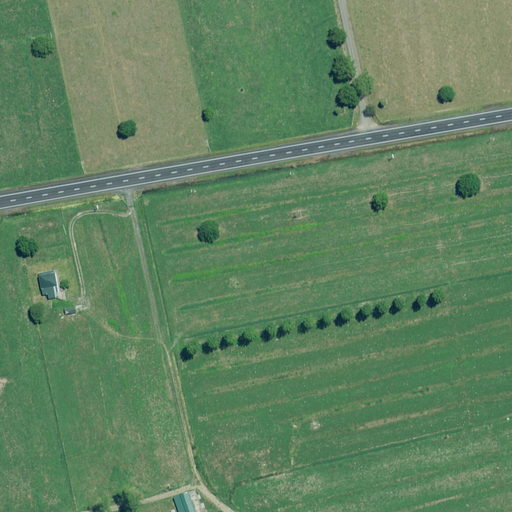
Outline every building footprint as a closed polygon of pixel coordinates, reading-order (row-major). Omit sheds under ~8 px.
[(60,297),(56,271),(40,274),(44,295),(49,294),(50,299),(60,297)] [(74,314),(77,313),(76,308),(66,309),(66,314),(68,329),(75,328),(74,314)] [(173,412),(167,388),(157,390),(162,415),(173,412)] [(188,466),(183,452),(164,459),(165,461),(160,463),(163,470),(161,470),(163,477),(168,475),(167,473),(188,466)] [(200,502),(196,490),(175,497),(179,511),(212,511),(208,499),(200,502)]
